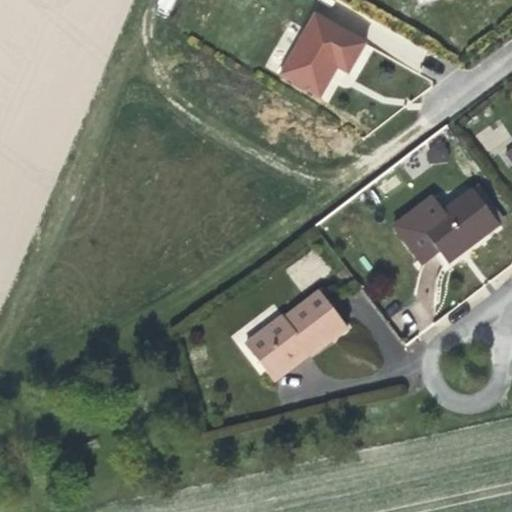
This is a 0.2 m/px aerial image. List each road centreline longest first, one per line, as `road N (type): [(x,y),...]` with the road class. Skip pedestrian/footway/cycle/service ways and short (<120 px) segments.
road 1 (track): [(0,344),(160,0)]
road 2 (residential): [(479,339),(493,348),(500,373),(486,396),(461,402),(438,389),(432,363),(445,341),(471,334)]
